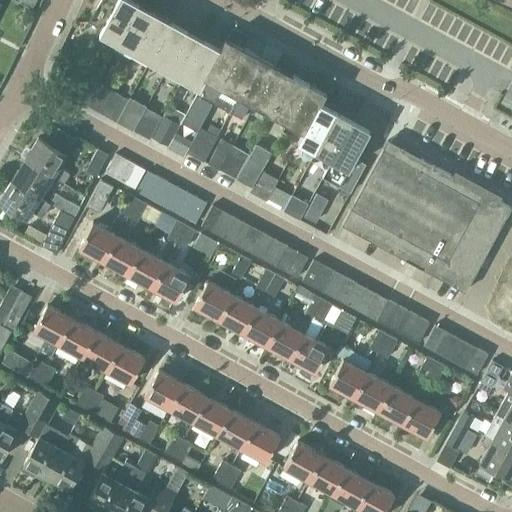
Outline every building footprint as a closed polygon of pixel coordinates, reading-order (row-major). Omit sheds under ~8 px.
[(137,5),(138,4),(131,0),(118,0),(115,5),(105,0),(102,0),(90,22),(102,29),(99,34),(117,44),(137,5)] [(137,5),(117,44),(133,53),(154,14),(155,13),(138,4),(137,5)] [(150,62),(171,22),(155,13),(154,14),(133,53),(150,62)] [(188,31),(171,22),(150,62),(166,71),(187,33),(188,31)] [(205,40),(188,31),(187,33),(166,71),(183,80),(204,42),(205,40)] [(220,51),(199,89),(183,118),(200,127),(213,102),(243,47),(227,39),(226,40),(221,49),(220,51)] [(221,49),(205,40),(204,42),(183,80),(199,89),(220,51),(221,49)] [(260,56),(243,47),(213,102),(229,111),(236,100),(238,96),(260,56)] [(254,105),(276,65),(260,56),(238,96),(254,105)] [(293,74),(276,65),(254,105),(271,114),(293,74)] [(271,114),(287,123),(309,83),(308,83),(293,74),(271,114)] [(186,99),(192,86),(180,80),(174,93),(186,99)] [(100,113),(112,91),(96,82),(84,104),(100,113)] [(316,87),(309,83),(287,123),(304,132),(319,105),(321,103),(326,93),(316,87)] [(128,99),(112,91),(100,113),(116,122),(128,99)] [(337,112),(321,103),(319,105),(304,132),(299,143),(315,152),(316,150),(336,114),(337,112)] [(354,121),(337,112),(336,114),(316,150),(315,152),(332,161),(333,159),(353,123),(354,121)] [(180,123),(165,115),(153,136),(169,145),(180,123)] [(354,160),(371,130),(354,121),(353,123),(333,159),(332,161),(322,178),(350,193),(366,164),(365,164),(364,165),(354,160)] [(187,153),(204,162),(217,137),(200,128),(187,153)] [(176,133),(168,149),(184,157),(192,142),(176,133)] [(38,137),(24,159),(53,176),(53,177),(63,183),(70,173),(58,166),(66,154),(38,137)] [(219,170),(233,145),(221,139),(208,164),(219,170)] [(388,140),(351,208),(343,223),(466,290),(511,207),(388,140)] [(261,171),(271,152),(255,143),(236,178),(252,187),(261,171)] [(245,151),(233,145),(219,170),(232,176),(245,151)] [(86,171),(97,176),(109,154),(98,149),(86,171)] [(115,178),(126,159),(116,153),(106,173),(115,178)] [(24,159),(11,181),(40,197),(52,178),(53,177),(53,176),(24,159)] [(135,164),(126,159),(115,178),(125,183),(135,164)] [(145,169),(135,164),(125,183),(134,189),(145,169)] [(147,170),(136,191),(146,197),(157,176),(147,170)] [(252,187),(250,192),(267,201),(273,189),(278,180),(261,171),(252,187)] [(157,176),(146,197),(156,202),(167,181),(157,176)] [(40,197),(11,181),(0,198),(0,201),(27,219),(31,211),(42,218),(51,204),(40,197)] [(177,186),(167,181),(156,202),(166,207),(177,186)] [(187,192),(177,186),(166,207),(176,213),(187,192)] [(267,201),(266,202),(277,207),(284,194),(273,189),(267,201)] [(197,197),(187,192),(176,213),(185,218),(197,197)] [(128,217),(138,198),(129,194),(119,212),(128,217)] [(300,220),(308,204),(292,195),(284,210),(283,211),(300,220)] [(197,197),(185,218),(195,223),(206,202),(197,197)] [(148,204),(138,198),(128,217),(138,222),(148,204)] [(75,217),(80,207),(69,201),(64,211),(75,217)] [(316,221),(321,211),(310,205),(305,216),(316,221)] [(212,232),(224,211),(213,206),(202,226),(212,232)] [(61,210),(52,227),(65,234),(75,217),(64,211),(61,210)] [(234,217),(224,211),(212,232),(223,238),(234,217)] [(234,217),(223,238),(234,244),(245,223),(234,217)] [(177,220),(172,229),(167,238),(176,243),(186,225),(177,220)] [(104,261),(118,236),(93,222),(79,248),(104,261)] [(255,229),(245,223),(234,244),(244,250),(255,229)] [(186,225),(176,243),(186,248),(195,230),(186,225)] [(266,234),(255,229),(244,250),(255,255),(266,234)] [(266,234),(255,255),(266,261),(277,240),(266,234)] [(118,236),(104,261),(128,274),(142,249),(118,236)] [(288,246),(277,240),(266,261),(277,267),(288,246)] [(288,246),(277,267),(287,273),(298,252),(288,246)] [(142,249),(128,274),(152,288),(166,262),(142,249)] [(309,258),(298,252),(287,273),(297,278),(309,258)] [(242,278),(252,260),(241,255),(232,273),(242,278)] [(313,286),(325,266),(314,260),(303,281),(313,286)] [(166,262),(152,288),(177,301),(191,275),(166,262)] [(335,272),(325,266),(313,286),(324,292),(335,272)] [(265,291),(275,273),(266,268),(256,286),(265,291)] [(346,278),(335,272),(324,292),(335,298),(346,278)] [(275,273),(265,291),(275,296),(285,278),(275,273)] [(356,283),(346,278),(335,298),(345,304),(356,283)] [(219,319),(233,294),(208,281),(194,306),(219,319)] [(367,289),(356,283),(345,304),(356,310),(367,289)] [(367,289),(356,310),(366,315),(377,295),(367,289)] [(0,323),(2,325),(19,295),(9,290),(0,306),(0,323)] [(13,331),(32,296),(21,290),(19,295),(2,325),(13,331)] [(257,307),(233,294),(219,319),(243,333),(257,307)] [(314,317),(324,300),(314,294),(305,312),(314,317)] [(388,300),(377,295),(366,315),(376,321),(388,300)] [(324,300),(314,317),(323,322),(332,304),(324,300)] [(388,300),(376,321),(387,327),(398,306),(388,300)] [(47,304),(33,330),(46,337),(40,349),(51,355),(58,344),(72,318),(47,304)] [(408,312),(398,306),(387,327),(397,332),(408,312)] [(281,321),(257,307),(243,333),(267,346),(281,321)] [(347,333),(355,316),(342,309),(334,326),(347,333)] [(408,312),(397,332),(408,338),(419,318),(408,312)] [(96,331),(72,318),(58,344),(82,357),(96,331)] [(419,318),(408,338),(418,344),(429,323),(419,318)] [(281,321),(267,346),(291,359),(305,334),(310,325),(297,319),(293,327),(281,321)] [(434,352),(445,331),(435,326),(423,347),(434,352)] [(379,353),(389,335),(379,330),(369,348),(379,353)] [(120,344),(96,331),(82,357),(106,370),(120,344)] [(456,337),(445,331),(434,352),(444,358),(456,337)] [(305,334),(291,359),(315,373),(329,347),(305,334)] [(398,340),(389,335),(379,353),(388,358),(398,340)] [(466,343),(456,337),(444,358),(455,364),(466,343)] [(477,348),(466,343),(455,364),(465,369),(477,348)] [(145,358),(120,344),(106,370),(130,384),(145,358)] [(477,348),(465,369),(476,375),(488,354),(477,348)] [(427,379),(437,361),(427,356),(417,374),(427,379)] [(480,376),(496,383),(505,363),(490,356),(480,376)] [(37,382),(47,364),(38,359),(28,377),(37,382)] [(354,398),(368,373),(343,359),(330,384),(354,398)] [(446,366),(437,361),(427,379),(436,384),(446,366)] [(47,364),(37,382),(46,387),(56,369),(47,364)] [(169,409),(183,384),(158,370),(144,395),(169,409)] [(392,386),(368,373),(354,398),(378,411),(392,386)] [(511,376),(504,389),(508,391),(496,413),(511,421),(511,376)] [(70,383),(66,391),(74,395),(78,387),(70,383)] [(183,384),(169,409),(193,422),(207,397),(183,384)] [(1,397),(14,408),(23,397),(10,386),(1,397)] [(85,409),(95,391),(86,386),(76,404),(85,409)] [(392,386),(378,411),(403,424),(416,399),(392,386)] [(49,396),(38,391),(19,425),(29,431),(37,418),(49,396)] [(95,391),(85,409),(94,414),(104,396),(95,391)] [(49,396),(37,418),(29,431),(39,436),(40,436),(45,427),(47,423),(59,402),(49,396)] [(231,410),(207,397),(193,422),(217,435),(231,410)] [(416,399),(403,424),(427,437),(441,412),(416,399)] [(117,426),(129,432),(143,408),(131,401),(117,426)] [(13,409),(3,404),(0,408),(0,458),(1,459),(17,430),(5,423),(13,409)] [(448,404),(445,409),(454,414),(457,409),(448,404)] [(231,410),(217,435),(241,448),(255,423),(231,410)] [(475,417),(464,411),(458,422),(468,427),(469,428),(475,417)] [(511,421),(496,413),(484,434),(487,436),(486,437),(511,449),(511,421)] [(149,420),(140,438),(140,439),(150,444),(160,426),(149,420)] [(468,427),(458,422),(445,443),(457,450),(469,428),(468,427)] [(279,437),(255,423),(241,448),(266,462),(279,437)] [(23,464),(24,465),(22,469),(34,476),(37,472),(46,477),(69,436),(51,426),(49,429),(45,427),(40,436),(39,436),(23,464)] [(103,426),(86,457),(96,462),(113,431),(103,426)] [(124,437),(113,431),(96,462),(106,468),(124,437)] [(70,433),(69,436),(46,477),(68,489),(84,461),(72,454),(81,439),(70,433)] [(174,457),(183,439),(174,434),(164,452),(174,457)] [(482,445),(487,448),(480,461),(508,477),(511,470),(511,449),(486,437),(482,445)] [(193,444),(183,439),(174,457),(183,462),(193,444)] [(308,481),(322,455),(298,441),(283,467),(308,481)] [(346,468),(322,455),(308,481),(332,494),(346,468)] [(221,484),(231,465),(222,460),(212,479),(221,484)] [(125,461),(115,479),(103,472),(87,500),(108,511),(110,511),(136,466),(125,461)] [(231,465),(221,484),(231,489),(241,470),(231,465)] [(146,472),(136,466),(110,511),(151,511),(166,487),(156,481),(147,497),(135,490),(146,472)] [(370,481),(346,468),(332,494),(356,507),(370,481)] [(385,511),(395,495),(370,481),(356,507),(364,511),(385,511)] [(211,485),(204,497),(224,509),(231,496),(211,485)] [(188,511),(183,509),(181,511),(165,511),(177,493),(166,487),(151,511),(188,511)] [(222,511),(236,511),(242,502),(231,496),(224,509),(222,511)] [(290,511),(297,501),(288,496),(278,511),(290,511)] [(302,511),(306,507),(297,501),(290,511),(302,511)] [(249,511),(252,508),(242,502),(236,511),(249,511)]
